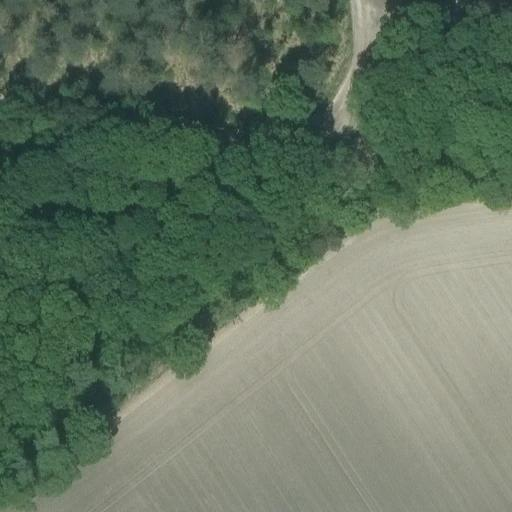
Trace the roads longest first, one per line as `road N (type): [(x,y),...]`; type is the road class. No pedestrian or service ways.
road 1 (track): [(0,104),(254,127),(298,110),(333,77),(347,31)]
road 2 (track): [(511,33),(347,31)]
